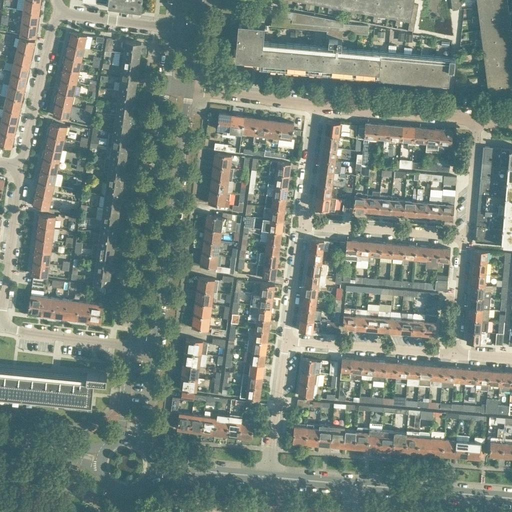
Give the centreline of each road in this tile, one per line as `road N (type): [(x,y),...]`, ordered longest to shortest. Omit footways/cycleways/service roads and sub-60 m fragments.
road 1 (unclassified): [(153,349),(187,89)]
road 2 (unclassified): [(167,87),(131,346)]
road 3 (residential): [(451,356),(284,343)]
road 4 (residential): [(308,105),(473,120)]
road 5 (unclassified): [(461,235),(296,221)]
road 6 (residential): [(15,167),(60,13)]
road 7 (tertiary): [(511,498),(361,484)]
road 8 (residential): [(0,311),(15,167)]
road 9 (unclassified): [(268,476),(284,343)]
road 10 (residential): [(0,326),(131,346)]
road 11 (unclassified): [(284,343),(296,221)]
road 12 (residential): [(187,89),(308,105)]
road 13 (unclassified): [(451,356),(461,235)]
